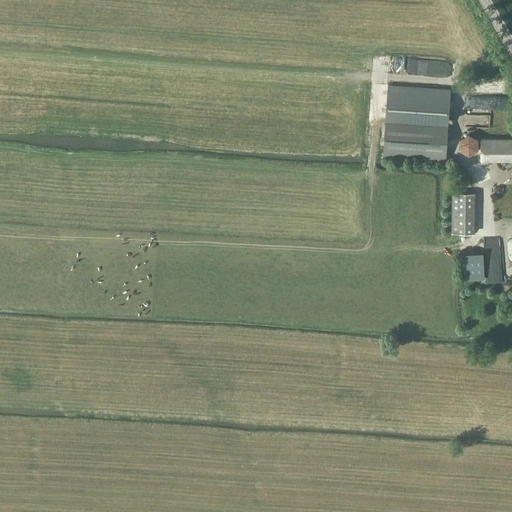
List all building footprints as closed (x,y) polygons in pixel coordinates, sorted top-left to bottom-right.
[(388,85),(385,120),(448,124),(450,89),(388,85)] [(385,120),(382,154),(386,154),(446,158),(447,138),(448,132),(448,124),(385,120)] [(511,139),(482,139),(482,160),(511,160),(511,139)] [(451,192),(451,232),(473,232),(473,192),(451,192)] [(459,253),(460,279),(484,278),(483,252),(459,253)]
